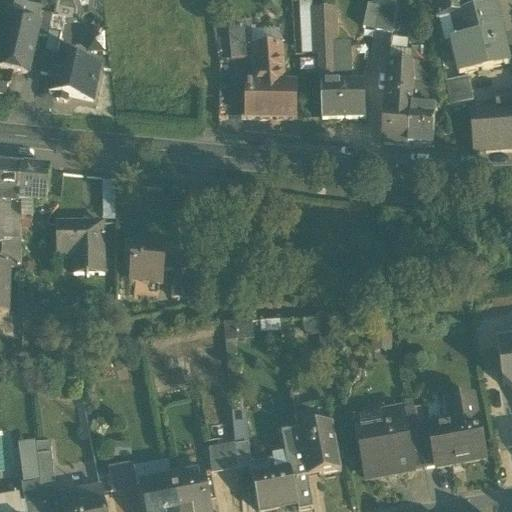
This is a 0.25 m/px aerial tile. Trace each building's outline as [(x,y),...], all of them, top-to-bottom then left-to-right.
[(298,0),(301,56),(314,56),(312,12),(311,0),(298,0)] [(381,0),(382,5),(376,31),(393,34),(397,2),(382,0),(381,0)] [(432,0),(436,21),(452,18),(451,16),(465,13),(462,0),(432,0)] [(375,31),(380,8),(367,6),(363,29),(375,31)] [(452,18),(457,42),(501,32),(502,32),(502,31),(496,6),(465,13),(451,16),(452,18)] [(312,12),(314,56),(320,56),(319,54),(336,54),(336,46),(335,11),(312,12)] [(36,37),(48,39),(49,32),(52,19),(52,17),(41,14),(39,25),(36,37)] [(0,65),(0,69),(27,76),(36,37),(39,25),(11,18),(0,65)] [(64,22),(52,19),(49,32),(61,35),(64,22)] [(231,63),(235,62),(233,47),(252,45),(251,25),(229,26),(231,63)] [(40,76),(52,78),(55,61),(56,61),(61,35),(49,32),(48,39),(40,76)] [(508,66),(501,32),(457,42),(452,43),(459,77),(468,75),(508,66)] [(88,50),(91,53),(102,52),(102,36),(88,37),(88,50)] [(233,47),(235,62),(253,59),(252,50),(253,50),(252,45),(233,47)] [(389,63),(413,65),(411,49),(389,45),(389,63)] [(336,46),(336,54),(338,85),(350,85),(348,46),(336,46)] [(253,59),(255,88),(285,88),(282,48),(253,50),(252,50),(253,59)] [(425,49),(411,49),(413,65),(414,83),(424,84),(425,49)] [(364,84),(350,85),(338,85),(336,54),(319,54),(320,56),(322,122),(365,121),(364,84)] [(67,98),(92,103),(99,70),(86,67),(82,61),(75,60),(69,64),(56,61),(55,61),(52,78),(48,94),(57,95),(59,99),(63,101),(67,98)] [(383,145),(408,147),(414,83),(413,65),(389,63),(386,106),(383,145)] [(445,83),(449,108),(474,103),(469,79),(445,83)] [(424,84),(414,83),(408,147),(432,148),(435,110),(427,110),(429,84),(424,84)] [(295,88),(285,88),(255,88),(246,88),(246,121),(295,121),(295,88)] [(484,113),(487,153),(511,151),(511,96),(497,98),(498,112),(484,113)] [(484,113),(470,113),(473,154),(487,153),(484,113)] [(0,317),(9,318),(11,271),(21,272),(20,222),(19,202),(22,169),(0,166),(0,317)] [(50,171),(22,169),(19,202),(20,222),(29,222),(31,222),(31,202),(46,204),(49,174),(50,171)] [(114,183),(102,183),(102,223),(115,222),(114,183)] [(78,257),(78,277),(104,276),(103,225),(57,226),(58,257),(78,257)] [(129,282),(163,286),(167,247),(133,243),(129,282)] [(172,299),(198,301),(201,274),(174,272),(172,299)] [(324,317),(303,318),(306,337),(327,333),(324,317)] [(281,333),(278,320),(260,320),(260,334),(281,333)] [(224,323),(225,341),(254,339),(253,321),(224,323)] [(392,331),(371,331),(371,351),(392,351),(392,331)] [(511,392),(511,341),(496,344),(502,386),(511,392)] [(436,467),(437,469),(484,460),(477,420),(476,420),(471,396),(446,401),(451,425),(430,429),(429,429),(436,467)] [(413,471),(424,469),(416,426),(413,409),(402,411),(413,471)] [(358,436),(366,480),(381,477),(381,479),(413,473),(413,471),(402,411),(383,415),(386,431),(358,436)] [(354,419),(358,436),(386,431),(383,415),(383,413),(354,419)] [(235,446),(235,447),(248,445),(243,417),(232,418),(235,446)] [(429,423),(416,426),(424,469),(436,467),(429,429),(430,429),(429,423)] [(298,431),(307,478),(341,471),(341,470),(339,470),(331,426),(332,426),(332,424),(298,431)] [(281,434),(288,471),(291,470),(293,481),(307,478),(298,431),(281,434)] [(49,442),(35,443),(39,483),(41,503),(54,501),(52,489),(53,489),(49,442)] [(18,445),(23,486),(39,483),(35,443),(18,445)] [(132,445),(114,443),(113,457),(131,459),(132,445)] [(251,467),(248,445),(235,447),(237,470),(250,468),(250,467),(251,467)] [(211,475),(237,470),(235,447),(235,446),(209,451),(211,475)] [(140,483),(172,477),(169,461),(133,468),(138,490),(142,489),(140,483)] [(250,468),(258,511),(262,511),(279,509),(279,507),(294,503),(295,505),(297,505),(293,481),(291,470),(288,471),(274,473),(272,462),(251,467),(250,467),(250,468)] [(108,470),(113,494),(138,490),(133,468),(133,465),(108,470)] [(211,511),(204,471),(172,477),(178,511),(211,511)] [(145,511),(178,511),(172,477),(140,483),(142,489),(145,511)] [(297,505),(298,511),(313,508),(307,478),(293,481),(297,505)] [(41,503),(39,483),(23,486),(21,486),(25,506),(41,503)] [(61,499),(63,511),(104,511),(100,491),(61,499)] [(0,511),(21,511),(18,496),(0,499),(0,511)] [(55,511),(54,501),(41,503),(42,511),(55,511)] [(42,511),(41,503),(25,506),(26,511),(42,511)]
